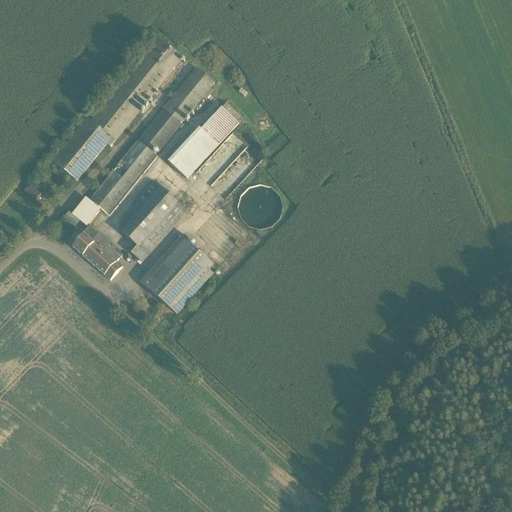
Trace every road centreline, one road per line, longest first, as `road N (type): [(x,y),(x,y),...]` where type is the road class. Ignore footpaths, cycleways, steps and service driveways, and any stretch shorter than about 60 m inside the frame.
road 1 (track): [(123,311),(344,511)]
road 2 (track): [(511,311),(439,346),(395,406),(351,511)]
road 3 (unclassified): [(0,270),(28,246),(49,247),(123,311)]
